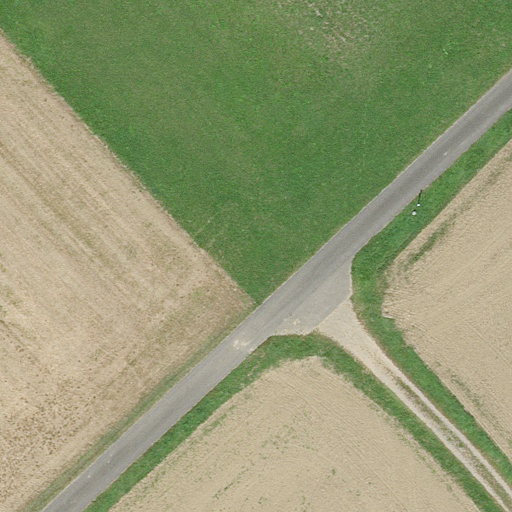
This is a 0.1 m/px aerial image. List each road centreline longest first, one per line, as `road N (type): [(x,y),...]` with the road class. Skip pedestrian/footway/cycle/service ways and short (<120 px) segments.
road 1 (track): [(503,511),(439,433),(299,294),(66,511)]
road 2 (unclassified): [(299,294),(511,87)]
